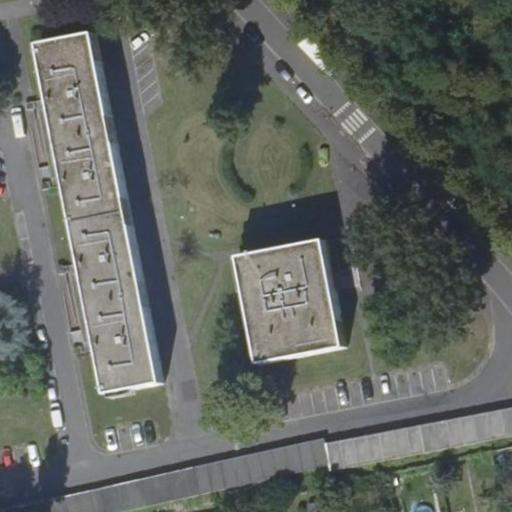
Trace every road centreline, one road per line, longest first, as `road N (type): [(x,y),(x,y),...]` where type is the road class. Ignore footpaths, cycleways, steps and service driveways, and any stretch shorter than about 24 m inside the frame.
road 1 (residential): [(0,491),(472,398),(511,365)]
road 2 (residential): [(241,0),(511,293)]
